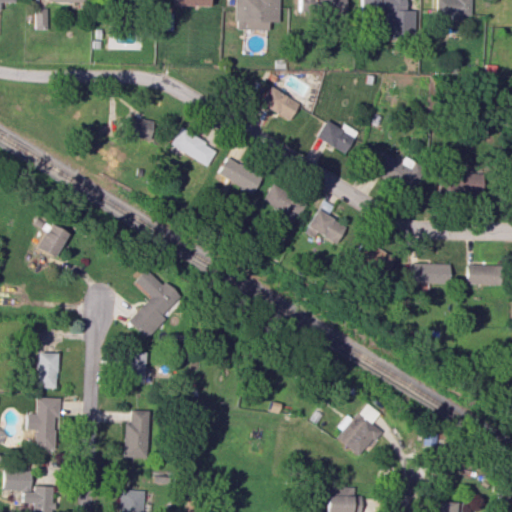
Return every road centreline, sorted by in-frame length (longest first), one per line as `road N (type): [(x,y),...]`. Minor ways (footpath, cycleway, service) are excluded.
road 1 (residential): [(511,229),(397,223),(163,82),(0,73)]
road 2 (residential): [(85,511),(102,301)]
